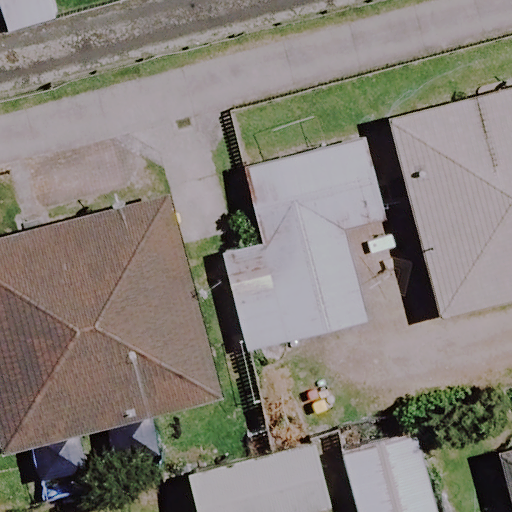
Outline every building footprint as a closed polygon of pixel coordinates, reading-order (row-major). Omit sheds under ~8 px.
[(511,85),(377,125),(433,318),(511,295),(511,85)] [(375,224),(358,145),(226,175),(241,241),(222,246),(246,354),(358,329),(336,232),(375,224)] [(145,201),(0,241),(0,450),(200,395),(145,201)] [(430,511),(412,437),(337,456),(351,511),(430,511)] [(319,511),(330,509),(312,446),(199,477),(208,511),(319,511)] [(511,511),(511,447),(483,454),(497,511),(511,511)]
